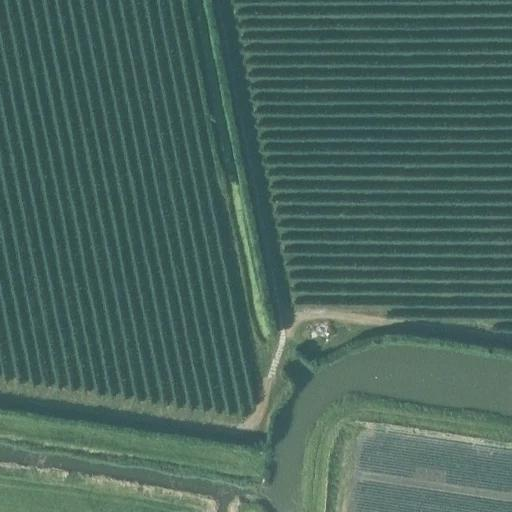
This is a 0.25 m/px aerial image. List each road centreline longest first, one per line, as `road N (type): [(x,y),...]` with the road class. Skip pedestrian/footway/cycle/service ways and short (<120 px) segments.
road 1 (track): [(268,380),(281,331),(210,0)]
road 2 (track): [(511,436),(354,418),(324,453),(321,511)]
